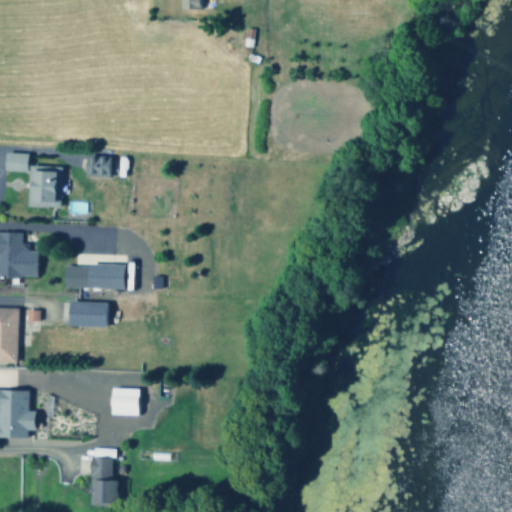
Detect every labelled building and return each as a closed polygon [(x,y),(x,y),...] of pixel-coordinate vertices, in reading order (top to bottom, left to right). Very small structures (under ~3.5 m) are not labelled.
[(177,0),(177,9),(198,9),(198,0),(177,0)] [(23,171),(24,153),(1,152),(1,170),(23,171)] [(106,176),(107,157),(82,156),(82,175),(106,176)] [(24,206),(57,207),(58,166),(25,165),(24,206)] [(0,276),(34,278),(34,251),(25,250),(26,244),(18,243),(19,233),(0,231),(0,276)] [(120,289),(120,284),(129,284),(129,266),(61,263),(60,287),(120,289)] [(104,302),(64,301),(64,326),(103,327),(104,302)] [(0,361),(13,362),(14,308),(0,307),(0,361)] [(36,321),(36,310),(24,310),(23,321),(36,321)] [(107,414),(134,415),(135,389),(108,388),(107,414)] [(25,391),(0,389),(0,437),(23,438),(24,430),(30,430),(31,411),(24,410),(25,391)] [(86,504),(114,504),(114,469),(108,469),(108,457),(86,457),(86,504)]
